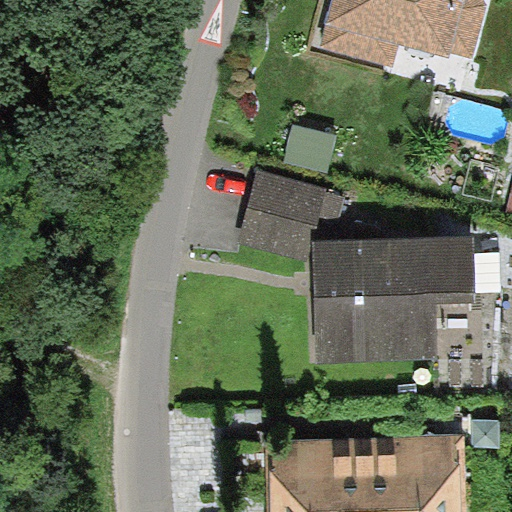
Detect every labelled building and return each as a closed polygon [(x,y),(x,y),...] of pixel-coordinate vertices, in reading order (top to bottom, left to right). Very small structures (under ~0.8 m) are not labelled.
[(334,0),(322,48),(395,68),(400,48),(449,62),(451,54),(475,60),(488,7),(483,0),(334,0)] [(326,190),(258,172),(239,243),(307,262),(326,190)] [(475,242),(314,245),(313,282),(316,367),(438,360),(438,308),(477,307),(475,242)] [(474,421),(474,448),(501,447),(501,420),(474,421)] [(268,511),(467,511),(466,436),(267,440),(268,511)]
